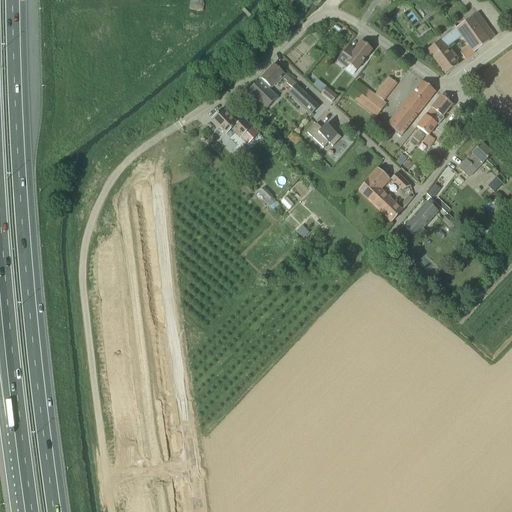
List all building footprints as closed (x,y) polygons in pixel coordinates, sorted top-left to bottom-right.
[(429,9),(449,1),(448,0),(428,0),(426,1),(429,9)] [(443,38),(427,50),(445,74),(457,65),(457,64),(457,65),(445,49),(462,35),(471,46),(460,54),(464,59),(464,60),(489,42),(471,18),(458,28),(455,24),(441,35),(443,38)] [(349,45),(337,61),(346,69),(349,66),(356,71),(372,50),(361,42),(354,50),(349,45)] [(256,53),(262,47),(258,43),(252,48),(256,53)] [(283,74),(274,65),(247,92),(265,109),(276,98),(270,92),(275,86),(277,87),(283,80),(292,90),(297,85),(296,84),(283,74)] [(388,78),(375,95),(384,101),(397,84),(388,78)] [(421,81),(387,125),(401,136),(435,92),(421,81)] [(376,117),(386,105),(356,82),(346,94),(376,117)] [(319,106),(297,85),(292,90),(288,94),(310,116),(319,106)] [(336,97),(326,88),(321,94),(332,103),(337,97),(336,97)] [(451,105),(440,96),(416,127),(427,135),(436,124),(431,120),(437,113),(442,117),(451,105)] [(243,118),(237,124),(221,109),(211,120),(226,135),(232,129),(240,138),(252,127),(243,118)] [(332,147),(341,138),(326,125),(322,129),(316,124),(307,134),(323,148),(328,143),(332,147)] [(296,145),(301,139),(292,132),(287,138),(296,145)] [(427,135),(422,141),(429,147),(435,140),(428,134),(427,135)] [(425,152),(429,148),(423,142),(418,147),(425,152)] [(467,159),(458,168),(468,178),(491,154),(481,144),(473,152),(467,159)] [(402,211),(403,210),(380,189),(389,179),(378,168),(357,191),(392,223),(402,211)] [(401,189),(409,186),(410,185),(396,173),(395,174),(391,180),(401,189)] [(454,181),(460,186),(464,182),(459,177),(454,181)] [(440,189),(434,185),(428,195),(433,199),(440,189)] [(262,188),(256,194),(270,207),(276,200),(272,196),(271,197),(262,188)] [(401,203),(406,207),(413,198),(408,196),(401,203)] [(437,213),(426,203),(404,227),(405,228),(415,237),(437,213)] [(450,231),(457,224),(448,215),(441,222),(450,231)] [(309,233),(304,228),(299,234),(303,238),(309,233)] [(407,259),(429,277),(437,266),(415,249),(407,259)]
